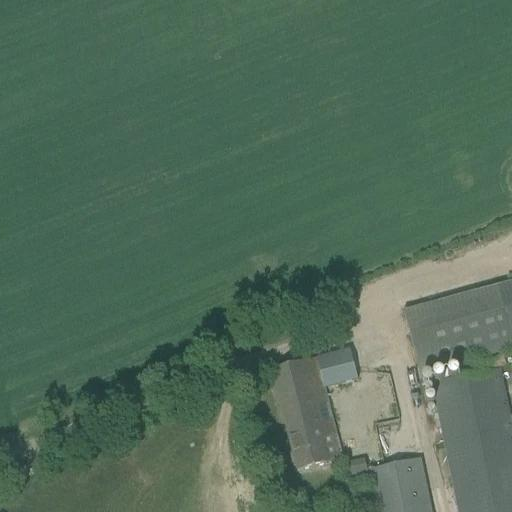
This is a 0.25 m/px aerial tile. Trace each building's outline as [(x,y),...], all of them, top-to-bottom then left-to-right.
[(420,376),(511,351),(511,285),(404,314),(420,376)] [(272,373),(297,474),(328,466),(342,463),(336,439),(323,387),(356,377),(349,353),(272,373)] [(511,417),(509,419),(500,373),(432,387),(446,455),(438,457),(442,475),(450,473),(458,511),(511,511),(511,432),(511,431),(511,417)] [(361,459),(346,466),(352,480),(367,473),(361,459)] [(376,511),(429,511),(420,462),(369,473),(376,511)]
